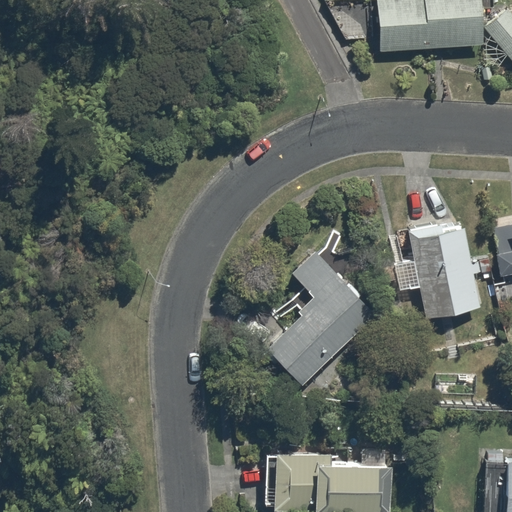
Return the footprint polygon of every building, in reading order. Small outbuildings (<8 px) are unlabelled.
[(473,43),(470,0),(367,0),(371,51),(473,43)] [(511,18),(503,7),(478,28),(511,67),(511,18)] [(464,213),(406,224),(424,317),(482,306),(464,213)] [(511,218),(486,223),(494,269),(511,265),(511,218)] [(373,311),(316,248),(292,270),(312,292),(262,338),(300,379),(373,311)] [(335,402),(333,443),(242,438),(241,459),(262,460),(260,502),(383,508),(387,445),(363,444),(365,403),(335,402)] [(511,511),(511,446),(486,445),(481,511),(511,511)]
